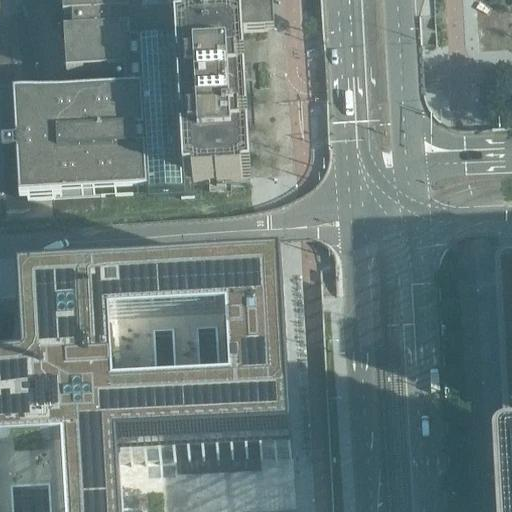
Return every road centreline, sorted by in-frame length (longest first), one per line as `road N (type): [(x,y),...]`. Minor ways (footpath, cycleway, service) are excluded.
road 1 (secondary): [(356,221),(366,511)]
road 2 (secondary): [(431,511),(413,223)]
road 3 (secondary): [(343,0),(356,221)]
road 4 (secondary): [(409,167),(397,0)]
